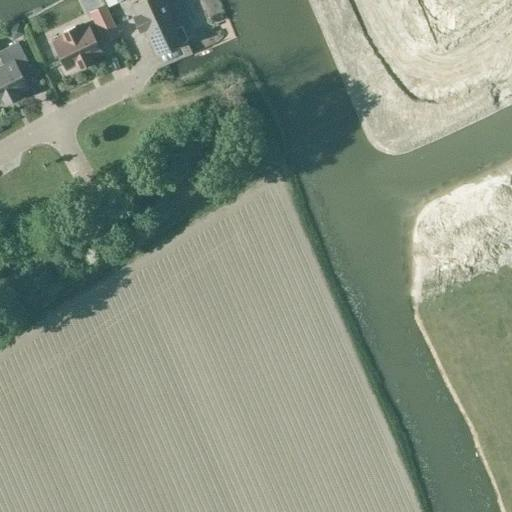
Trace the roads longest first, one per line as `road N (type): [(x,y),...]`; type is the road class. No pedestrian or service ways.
road 1 (residential): [(0,155),(55,119),(156,78)]
road 2 (residential): [(411,0),(428,43),(496,0)]
